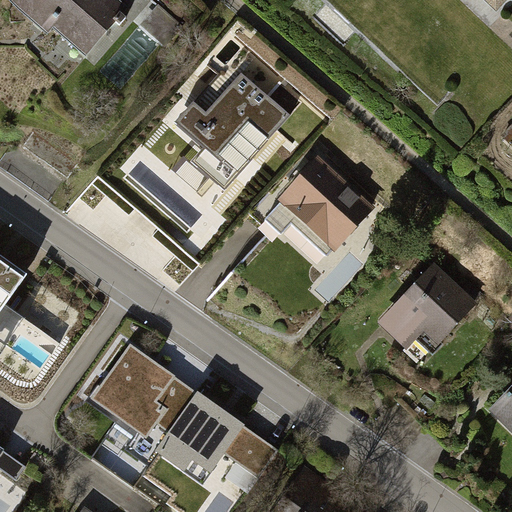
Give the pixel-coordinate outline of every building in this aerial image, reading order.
[(9,0),(50,35),(57,27),(89,55),(129,9),(117,0),(9,0)] [(489,0),(500,10),(509,0),(489,0)] [(135,27),(157,45),(176,22),(151,1),(135,20),(139,23),(135,27)] [(195,105),(179,123),(221,159),(245,131),(267,149),(295,117),(246,74),(209,117),(195,105)] [(34,131),(22,148),(67,179),(79,163),(34,131)] [(325,159),(271,219),(301,247),(316,231),(340,253),(380,208),(325,159)] [(378,325),(422,365),(478,303),(434,263),(378,325)] [(0,264),(0,322),(28,284),(0,264)] [(130,349),(92,404),(146,440),(155,427),(168,436),(155,454),(203,487),(225,456),(259,479),(278,451),(130,349)] [(511,387),(490,410),(511,432),(511,387)] [(0,484),(16,462),(0,450),(0,484)] [(367,511),(368,511),(307,470),(278,511),(367,511)]
